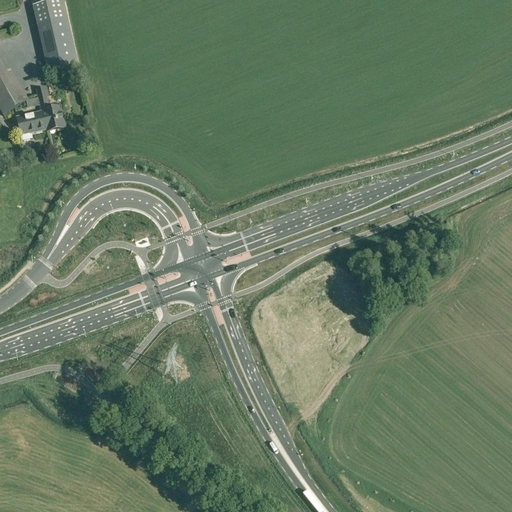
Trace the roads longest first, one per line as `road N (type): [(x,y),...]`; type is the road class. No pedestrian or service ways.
road 1 (primary): [(511,139),(203,257)]
road 2 (primary): [(210,276),(511,155)]
road 3 (primary): [(332,511),(267,413),(210,276)]
road 4 (primary): [(196,282),(264,434),(319,511)]
road 5 (unclassified): [(203,257),(182,206),(165,189),(134,178),(84,193),(56,246)]
road 6 (primary): [(0,352),(196,282)]
road 7 (primary): [(189,262),(0,333)]
road 8 (unclassified): [(56,246),(98,202),(131,195),(166,213),(189,262)]
